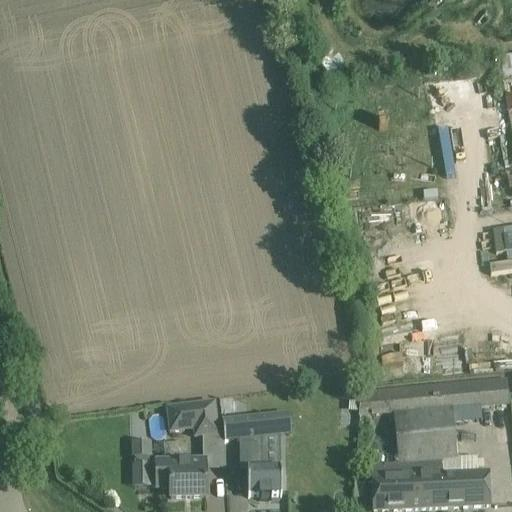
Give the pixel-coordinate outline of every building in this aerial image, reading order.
[(317,59),(329,77),(345,66),(333,48),(317,59)] [(511,56),(500,58),(503,78),(511,76),(511,56)] [(511,262),(487,267),(489,277),(511,273),(511,262)] [(456,459),(452,413),(509,408),(506,379),(361,393),(359,419),(393,416),(397,460),(397,468),(407,468),(440,466),(442,466),(456,465),(456,459)] [(215,405),(165,411),(168,437),(192,434),(193,441),(219,438),(215,405)] [(223,422),(222,422),(224,445),(225,445),(225,444),(239,443),(239,475),(247,474),(248,500),(249,500),(249,499),(258,499),(258,503),(271,502),(270,498),(280,498),(280,499),(281,499),(280,471),(279,471),(279,472),(262,472),(261,440),(273,439),(271,418),(223,423),(223,422)] [(419,511),(489,509),(487,476),(478,477),(477,458),(456,459),(456,465),(442,466),(440,466),(407,468),(408,511),(419,511)] [(372,511),(408,511),(407,468),(397,468),(397,460),(393,460),(393,468),(371,470),(372,511)] [(204,465),(156,466),(156,490),(170,490),(170,500),(206,499),(205,473),(204,473),(204,465)]
